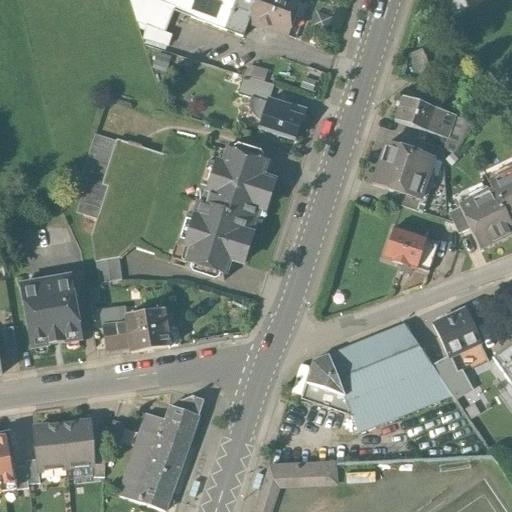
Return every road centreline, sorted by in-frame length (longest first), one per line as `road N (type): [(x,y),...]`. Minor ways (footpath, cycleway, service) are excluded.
road 1 (secondary): [(389,0),(267,357)]
road 2 (residential): [(0,401),(267,357)]
road 3 (residential): [(267,357),(511,272)]
road 4 (secondary): [(267,357),(215,511)]
